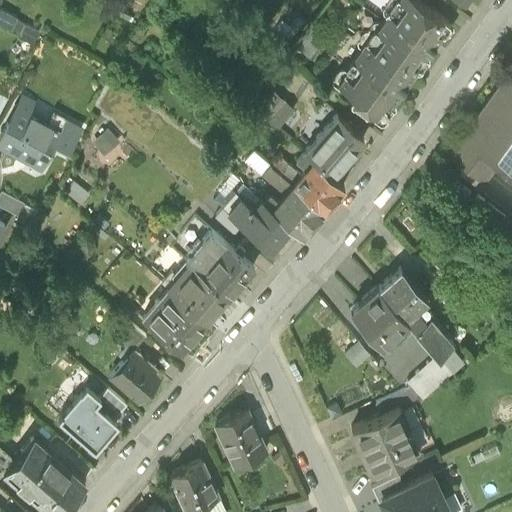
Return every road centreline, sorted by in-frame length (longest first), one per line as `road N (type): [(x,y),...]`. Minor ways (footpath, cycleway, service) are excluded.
road 1 (residential): [(511,0),(241,336)]
road 2 (residential): [(241,336),(87,511)]
road 3 (residential): [(335,511),(262,355),(241,336)]
